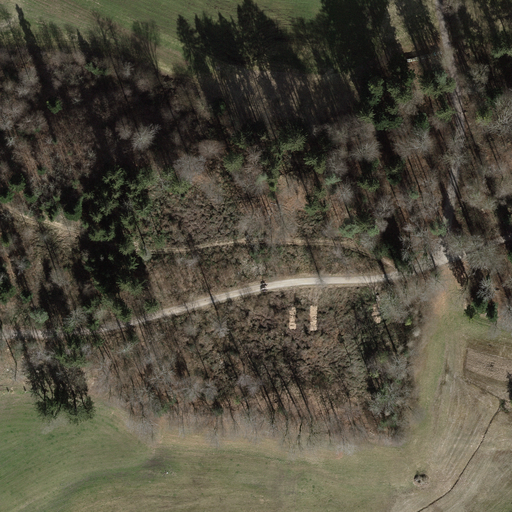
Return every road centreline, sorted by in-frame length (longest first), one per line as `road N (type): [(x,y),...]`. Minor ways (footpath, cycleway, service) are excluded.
road 1 (track): [(0,330),(105,327),(278,283),(392,274),(437,260)]
road 2 (track): [(407,271),(322,242),(122,250),(0,202)]
road 3 (track): [(437,260),(459,125),(437,0)]
road 4 (track): [(448,256),(451,373),(439,446)]
